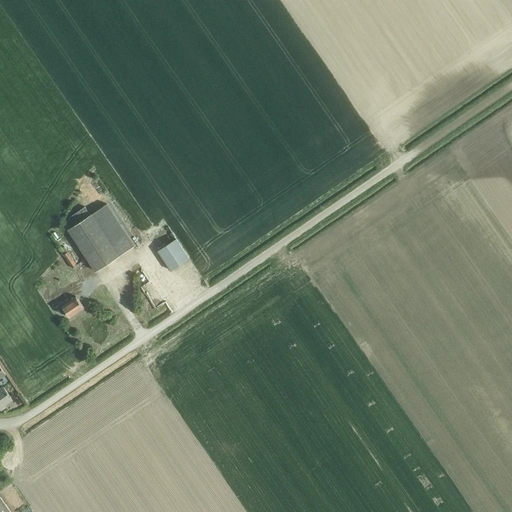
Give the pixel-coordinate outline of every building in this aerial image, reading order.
[(107,204),(92,214),(90,215),(85,207),(69,218),(74,225),(68,229),(96,271),(134,246),(107,204)] [(158,251),(171,271),(189,258),(176,239),(158,251)] [(67,251),(62,254),(71,267),(76,264),(67,251)] [(154,277),(147,280),(155,301),(163,297),(154,277)] [(65,310),(70,318),(84,308),(76,297),(69,301),(68,299),(56,307),(60,313),(65,310)] [(5,405),(12,400),(3,387),(0,389),(0,408),(1,410),(6,407),(5,405)] [(0,511),(10,511),(0,496),(0,511)]
